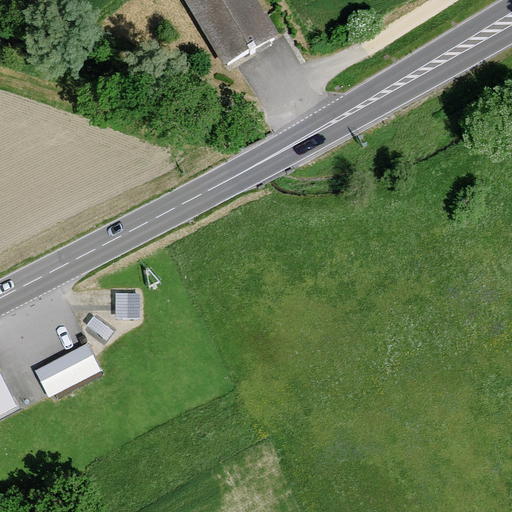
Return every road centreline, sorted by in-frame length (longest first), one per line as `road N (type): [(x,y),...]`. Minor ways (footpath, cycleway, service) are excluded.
road 1 (primary): [(0,298),(511,18)]
road 2 (track): [(283,88),(446,0)]
